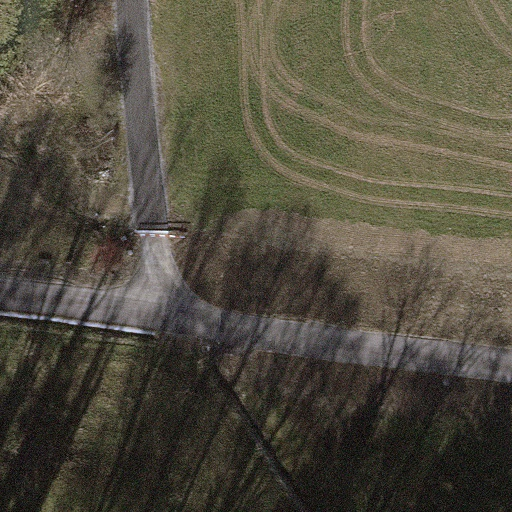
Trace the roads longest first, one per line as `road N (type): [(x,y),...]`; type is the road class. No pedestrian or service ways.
road 1 (unclassified): [(0,294),(511,360)]
road 2 (track): [(168,314),(130,0)]
